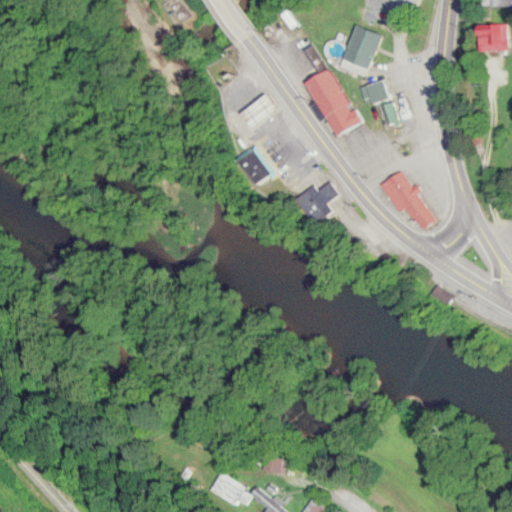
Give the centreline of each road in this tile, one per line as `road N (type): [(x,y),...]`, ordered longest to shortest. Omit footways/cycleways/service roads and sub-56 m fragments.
road 1 (primary): [(439,259),(367,197),(226,0)]
road 2 (primary): [(457,185),(439,116),(446,0)]
